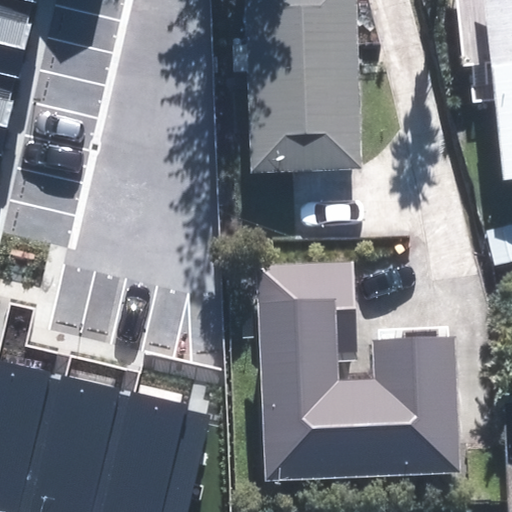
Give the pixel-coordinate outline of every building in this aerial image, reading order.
[(0,0),(0,28),(29,35),(36,0),(0,0)] [(354,0),(244,0),(248,172),(358,170),(354,0)] [(511,0),(464,0),(482,193),(511,190),(511,0)] [(0,28),(0,88),(15,92),(29,35),(0,28)] [(0,88),(0,154),(15,92),(0,88)] [(356,262),(259,264),(265,479),(454,474),(450,337),(373,339),(375,375),(340,376),(338,309),(358,308),(356,262)] [(0,361),(0,510),(7,511),(29,511),(62,376),(0,361)] [(62,376),(29,511),(101,511),(130,392),(62,376)] [(130,392),(101,511),(187,511),(211,411),(130,392)]
